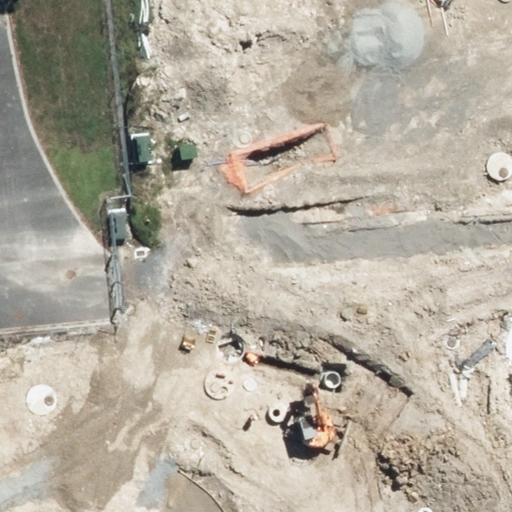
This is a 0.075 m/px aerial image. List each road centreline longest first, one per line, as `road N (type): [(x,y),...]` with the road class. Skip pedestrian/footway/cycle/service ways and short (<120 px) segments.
road 1 (residential): [(401,511),(363,206)]
road 2 (residential): [(363,206),(378,152),(439,127),(511,118)]
road 3 (residential): [(363,206),(201,226)]
